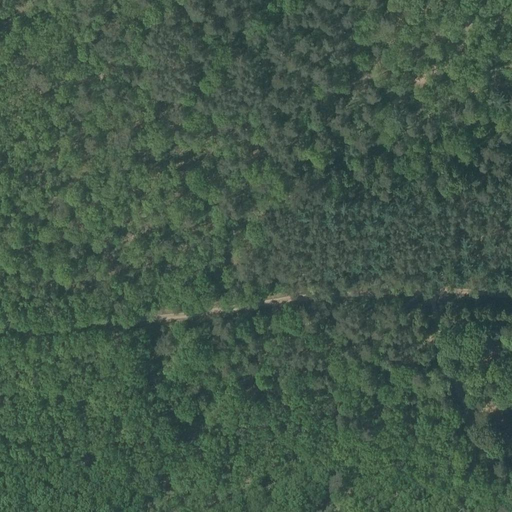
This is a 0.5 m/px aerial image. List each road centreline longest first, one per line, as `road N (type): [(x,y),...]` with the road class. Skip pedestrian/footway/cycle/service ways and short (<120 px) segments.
road 1 (track): [(419,294),(312,295),(0,333)]
road 2 (track): [(463,511),(475,459),(419,294)]
